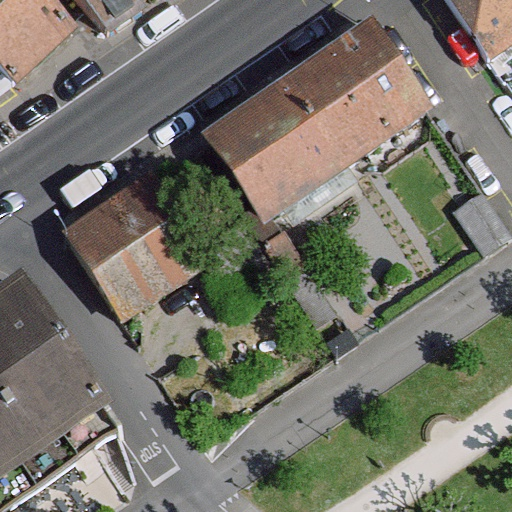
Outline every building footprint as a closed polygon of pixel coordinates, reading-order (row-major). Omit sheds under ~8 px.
[(0,0),(0,72),(15,88),(73,34),(41,0),(0,0)] [(137,8),(129,0),(72,0),(108,39),(145,15),(140,6),(137,8)] [(511,51),(511,0),(445,0),(490,66),(511,51)] [(430,116),(377,36),(214,147),(268,227),(430,116)] [(210,267),(156,186),(69,245),(123,327),(210,267)] [(511,245),(511,239),(486,200),(459,218),(488,261),(511,245)] [(264,253),(248,228),(215,249),(229,271),(213,282),(234,313),(283,281),(264,253)] [(285,240),(264,253),(283,281),(303,270),(285,240)] [(23,295),(0,310),(0,511),(8,511),(96,454),(122,436),(23,295)]
